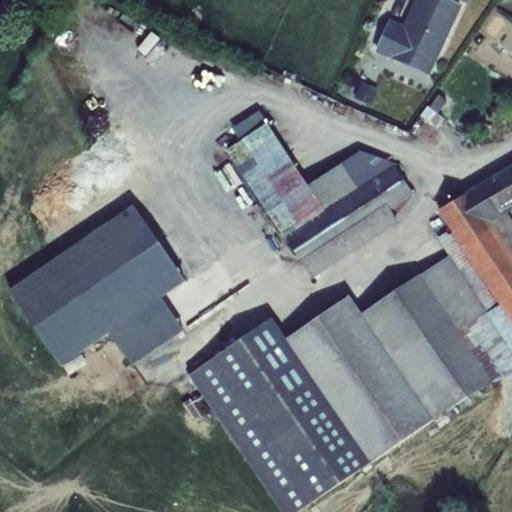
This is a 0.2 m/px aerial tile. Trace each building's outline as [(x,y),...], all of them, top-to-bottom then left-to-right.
[(390,20),(375,53),(430,77),(463,6),(449,0),(416,0),(404,27),(390,20)] [(187,15),(182,26),(192,31),(197,20),(187,15)] [(362,82),(354,99),(371,107),(379,90),(362,82)] [(439,96),(430,109),(438,115),(447,102),(439,96)] [(241,142),(227,152),(313,280),(398,223),(390,211),(414,195),(395,166),(361,152),(351,155),(339,163),(341,166),(308,186),(267,125),(261,112),(233,129),(241,142)] [(493,223),(508,214),(511,211),(511,166),(466,193),(493,223)] [(440,215),(511,324),(511,220),(508,214),(493,223),(466,193),(438,212),(440,215)] [(185,332),(162,299),(187,282),(135,208),(10,294),(61,368),(111,334),(133,367),(185,332)] [(511,324),(440,215),(430,220),(442,236),(437,239),(449,257),(362,315),(350,297),(286,340),(272,320),(189,377),(281,511),(300,511),(433,421),(492,383),(511,377),(511,324)]
